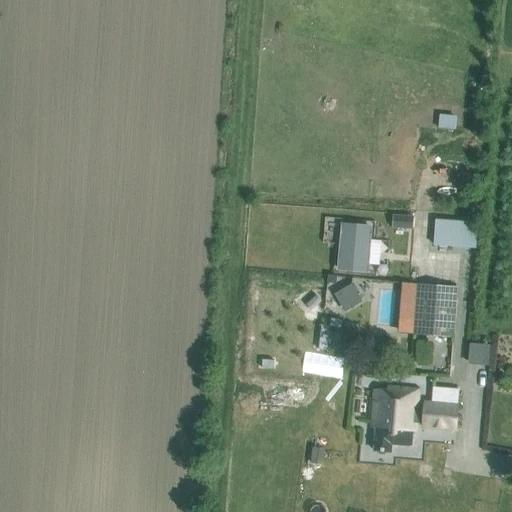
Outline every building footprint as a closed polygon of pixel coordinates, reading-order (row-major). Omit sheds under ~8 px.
[(432,219),(431,245),(475,247),(476,221),(432,219)] [(342,232),(335,276),(351,278),(352,280),(362,281),(364,279),(365,270),(364,268),(369,236),(342,232)] [(342,311),(359,300),(349,283),(332,294),(342,311)] [(453,338),(457,287),(417,284),(413,334),(453,338)] [(488,366),(490,346),(470,344),(468,364),(488,366)] [(423,400),(423,408),(421,424),(421,429),(456,432),(460,389),(433,387),(432,401),(423,400)] [(374,451),(390,452),(391,444),(411,446),(412,431),(415,431),(416,424),(421,424),(423,408),(417,407),(419,391),(388,388),(388,392),(375,391),(371,428),(376,428),(374,451)]
